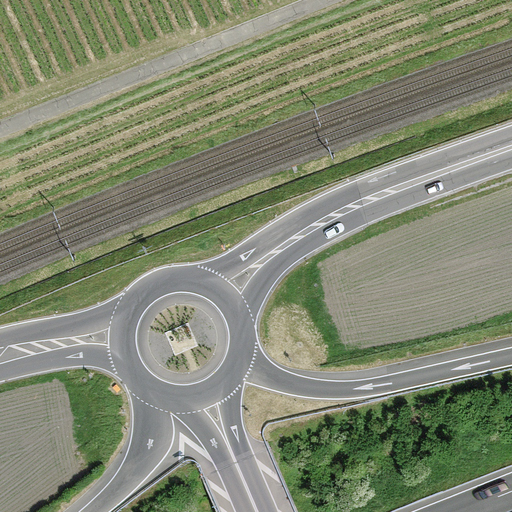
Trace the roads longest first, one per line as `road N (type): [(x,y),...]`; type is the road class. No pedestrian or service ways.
road 1 (track): [(0,133),(333,0)]
road 2 (primary): [(223,292),(317,222),(511,145)]
road 3 (motorway): [(511,355),(351,392),(270,378),(241,359)]
road 4 (primary): [(142,296),(0,346)]
road 5 (motorway): [(152,388),(150,445),(95,511)]
road 6 (primary): [(0,360),(78,354),(129,361)]
road 7 (motorway): [(257,511),(207,394)]
